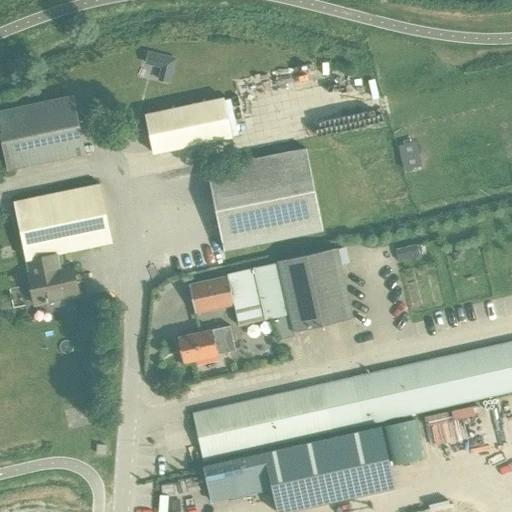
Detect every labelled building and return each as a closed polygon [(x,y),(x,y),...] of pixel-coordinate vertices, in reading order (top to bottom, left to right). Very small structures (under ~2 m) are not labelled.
[(148,52),(145,63),(157,66),(160,55),(148,52)] [(0,136),(7,170),(85,154),(73,95),(0,110),(0,136)] [(146,114),(147,121),(154,153),(232,137),(223,97),(146,114)] [(306,148),(207,168),(223,250),(323,229),(306,148)] [(63,299),(71,297),(79,296),(72,262),(60,264),(57,254),(111,243),(99,184),(13,201),(26,262),(28,271),(27,271),(34,305),(47,302),(48,308),(64,305),(63,299)] [(293,331),(352,318),(336,247),(277,260),(277,263),(251,269),(228,274),(228,276),(189,285),(195,313),(234,304),(239,325),(272,318),(277,335),(293,331)] [(183,362),(217,354),(235,351),(229,325),(212,329),(177,337),(183,362)] [(203,461),(511,391),(511,340),(192,412),(203,461)] [(392,465),(423,458),(414,419),(383,425),(392,465)] [(231,460),(203,466),(211,501),(238,495),(272,488),(277,511),(280,511),(394,487),(381,427),(231,460)]
